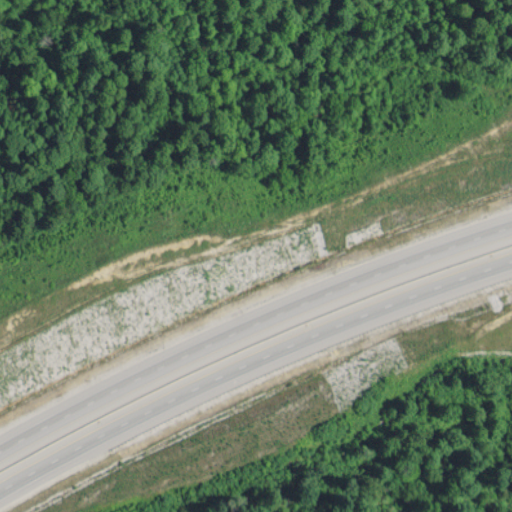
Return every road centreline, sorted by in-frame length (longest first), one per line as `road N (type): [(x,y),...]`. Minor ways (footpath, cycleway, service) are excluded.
road 1 (motorway): [(0,496),(328,333),(511,261)]
road 2 (motorway): [(511,231),(342,294),(0,456)]
